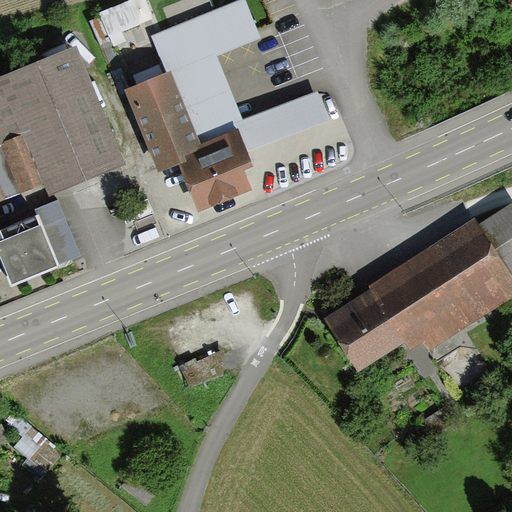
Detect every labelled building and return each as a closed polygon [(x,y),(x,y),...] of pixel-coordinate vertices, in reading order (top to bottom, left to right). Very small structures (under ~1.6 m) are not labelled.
[(242,0),(151,35),(167,73),(172,71),(201,144),(240,128),(249,152),(330,119),(319,91),(243,121),(219,56),(262,40),(244,0),(242,0)] [(389,44),(417,113),(485,86),(458,17),(389,44)] [(0,202),(113,156),(67,46),(0,73),(0,202)] [(167,73),(126,89),(159,173),(181,164),(200,212),(252,191),(244,171),(255,167),(249,152),(240,128),(201,144),(172,71),(167,73)] [(511,215),(505,205),(325,320),(354,365),(415,326),(426,343),(511,288),(511,215)] [(30,207),(0,218),(0,304),(59,281),(30,207)]
